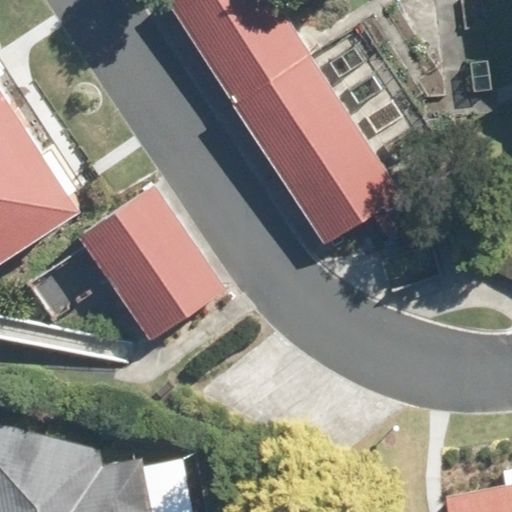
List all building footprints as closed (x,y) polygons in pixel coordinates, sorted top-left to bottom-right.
[(169,0),(323,234),(398,185),(276,0),(169,0)] [(62,182),(72,175),(48,139),(41,143),(0,81),(0,242),(71,196),(62,182)] [(73,228),(150,332),(222,278),(145,173),(73,228)] [(0,511),(145,511),(137,463),(122,464),(99,468),(96,451),(0,424),(0,511)] [(505,480),(444,491),(447,511),(511,511),(511,460),(502,462),(505,480)]
